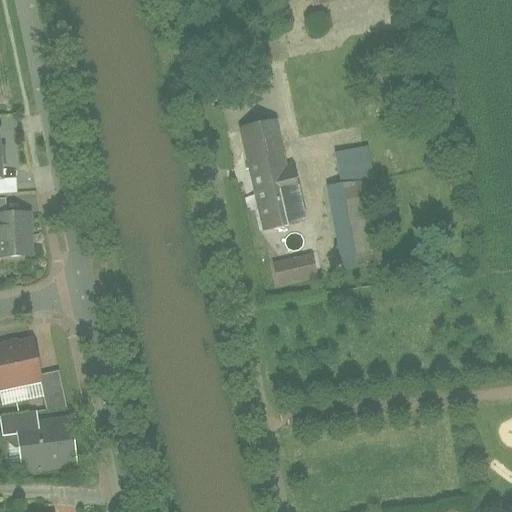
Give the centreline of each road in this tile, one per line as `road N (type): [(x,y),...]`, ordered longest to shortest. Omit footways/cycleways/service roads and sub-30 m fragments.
road 1 (residential): [(183,0),(289,511)]
road 2 (residential): [(19,0),(78,292)]
road 3 (residential): [(78,292),(122,511)]
